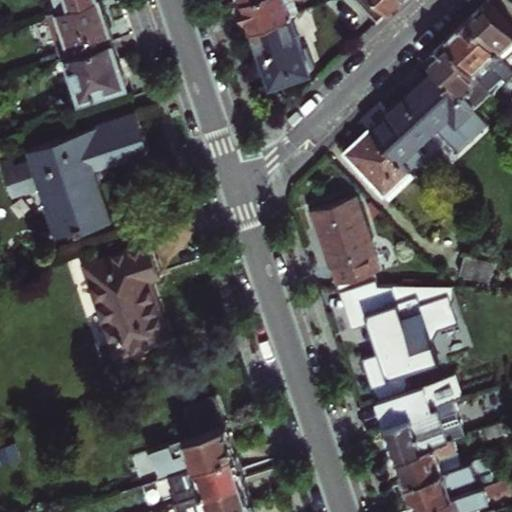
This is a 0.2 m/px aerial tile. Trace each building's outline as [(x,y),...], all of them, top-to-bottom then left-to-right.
[(65,0),(80,43),(121,29),(113,5),(111,0),(65,0)] [(290,0),(241,0),(246,13),(251,28),(289,15),(296,13),(290,0)] [(351,0),(375,24),(386,13),(373,0),(351,0)] [(399,0),(373,0),(386,13),(396,4),(399,0)] [(474,12),(465,20),(509,66),(511,63),(511,34),(483,3),(474,12)] [(295,35),(289,15),(251,28),(271,85),(296,75),(307,71),(295,35)] [(454,31),(443,41),(473,73),(487,60),(506,80),(511,74),(511,70),(509,66),(465,20),(454,31)] [(121,29),(80,43),(74,45),(89,86),(135,70),(130,56),(121,29)] [(491,92),(473,73),(443,41),(435,48),(425,59),(436,71),(472,109),(491,92)] [(369,133),(406,172),(417,162),(412,156),(437,133),(455,153),(486,124),(472,109),(436,71),(400,104),(389,114),(377,103),(358,121),(369,133)] [(63,221),(85,214),(86,218),(119,208),(113,191),(101,156),(155,137),(149,119),(141,98),(36,135),(40,148),(9,159),(17,181),(47,172),(63,221)] [(406,172),(369,133),(354,147),(344,157),(385,199),(409,175),(406,172)] [(326,247),(339,284),(381,272),(357,196),(314,209),(326,247)] [(163,289),(155,268),(167,263),(155,231),(92,252),(123,345),(176,327),(163,289)] [(489,265),(460,256),(454,273),(485,280),(489,265)] [(379,285),(377,279),(349,288),(361,324),(374,320),(384,350),(363,357),(364,363),(376,401),(411,389),(406,372),(440,362),(434,342),(440,332),(461,325),(452,296),(455,286),(379,285)] [(411,389),(376,401),(384,425),(452,402),(464,397),(455,375),(411,389)] [(212,420),(234,413),(224,383),(202,390),(212,420)] [(395,458),(452,439),(463,435),(452,402),(384,425),(389,440),(395,458)] [(234,413),(212,420),(82,465),(86,479),(190,443),(191,440),(196,438),(203,457),(244,443),(239,430),(234,413)] [(503,434),(500,423),(478,430),(482,441),(503,434)] [(456,451),(452,439),(395,458),(400,470),(404,483),(441,470),(439,458),(456,451)] [(185,478),(188,490),(211,482),(212,485),(232,478),(231,474),(252,467),(248,456),(244,443),(203,457),(134,481),(139,494),(167,484),(185,478)] [(439,458),(441,470),(460,464),(456,451),(439,458)] [(413,508),(451,495),(446,483),(450,481),(451,485),(489,471),(484,456),(460,464),(441,470),(404,483),(409,497),(413,508)] [(211,482),(188,490),(170,496),(174,508),(215,494),(219,506),(260,492),(257,481),(253,469),(252,467),(231,474),(232,478),(212,485),(211,482)] [(167,484),(170,496),(188,490),(185,478),(167,484)] [(476,511),(473,499),(487,495),(483,485),(451,495),(413,508),(413,511),(476,511)] [(267,511),(260,492),(219,506),(221,511),(267,511)] [(215,494),(174,508),(175,511),(202,511),(219,506),(215,494)]
